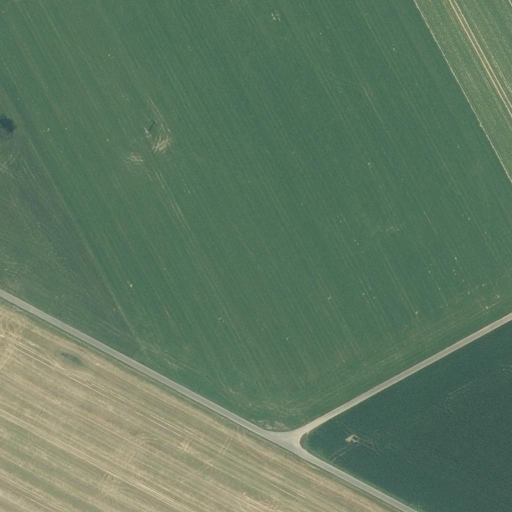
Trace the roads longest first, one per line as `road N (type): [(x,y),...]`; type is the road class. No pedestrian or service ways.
road 1 (unclassified): [(418,511),(0,291)]
road 2 (track): [(277,437),(511,316)]
